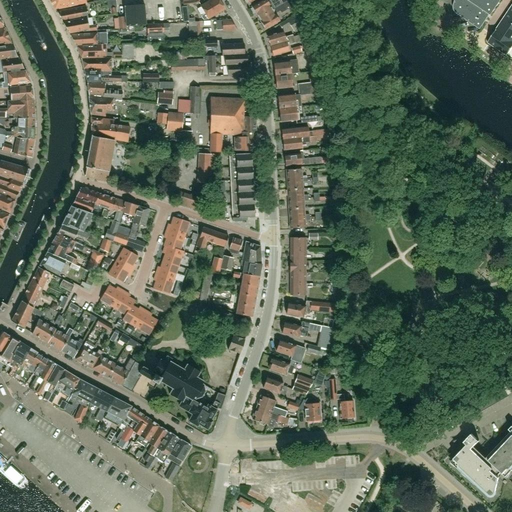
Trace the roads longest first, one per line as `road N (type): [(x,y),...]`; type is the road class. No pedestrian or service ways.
road 1 (tertiary): [(478,511),(384,438),(226,448)]
road 2 (tertiary): [(3,323),(179,429),(226,448)]
road 3 (residential): [(272,244),(256,53),(229,0)]
road 4 (residential): [(226,448),(269,300),(272,244)]
road 5 (residential): [(42,0),(79,76),(84,146),(77,177)]
road 6 (residential): [(145,511),(8,416)]
road 7 (residential): [(0,8),(37,84),(36,164)]
road 8 (residential): [(77,177),(3,323)]
road 9 (residential): [(76,291),(89,297),(107,279),(132,289),(163,206)]
